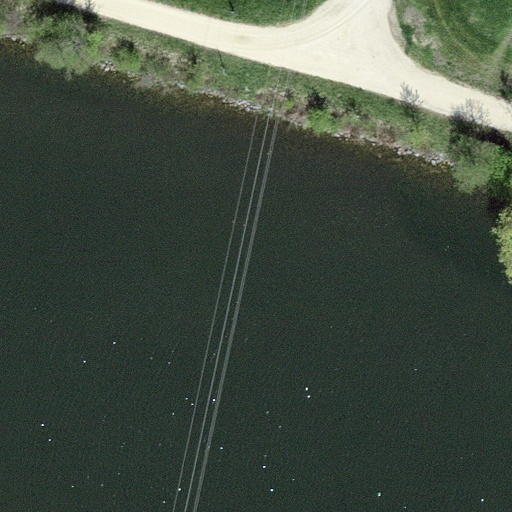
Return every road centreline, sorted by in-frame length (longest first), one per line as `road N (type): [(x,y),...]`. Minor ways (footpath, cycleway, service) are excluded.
road 1 (track): [(336,65),(110,0)]
road 2 (track): [(511,117),(336,65)]
